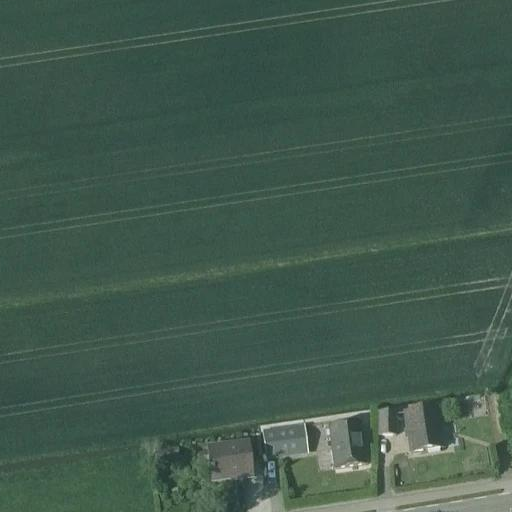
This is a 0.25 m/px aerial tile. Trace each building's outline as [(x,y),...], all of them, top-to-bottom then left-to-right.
[(410,454),(443,449),(437,410),(404,415),(410,454)] [(378,437),(396,437),(396,414),(379,414),(378,437)] [(331,429),(333,450),(330,450),(332,470),(367,467),(363,425),(331,429)] [(278,427),(262,429),(266,459),(306,454),(303,428),(278,432),(278,427)] [(212,486),(230,484),(252,481),(248,446),(208,451),(212,486)]
